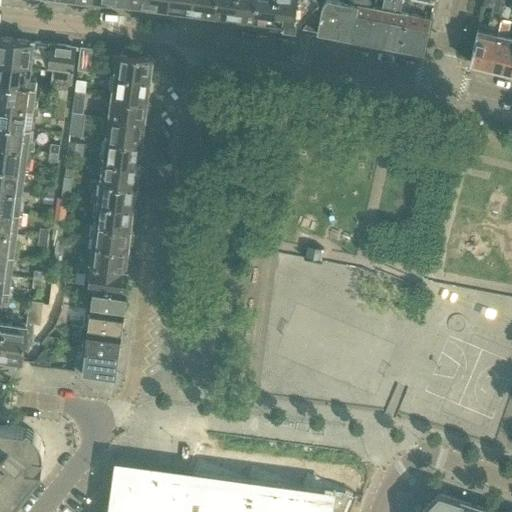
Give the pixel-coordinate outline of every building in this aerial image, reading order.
[(167,7),(169,7),(170,0),(149,0),(149,5),(155,6),(156,8),(165,9),(167,7)] [(187,10),(193,11),(194,0),(170,0),(169,7),(175,8),(176,11),(185,12),(187,10)] [(212,13),(214,13),(215,0),(194,0),(193,11),(200,11),(201,14),(210,15),(212,13)] [(227,15),(234,16),(236,0),(215,0),(214,13),(215,14),(216,16),(225,17),(227,15)] [(252,18),(254,18),(256,0),(236,0),(234,16),(240,17),(241,19),(250,20),(252,18)] [(267,20),(273,21),(276,0),(256,0),(254,18),(255,19),(256,21),(265,22),(267,20)] [(295,26),(309,11),(318,0),(276,0),(273,21),(284,23),(284,25),(295,26)] [(303,28),(334,34),(341,1),(338,0),(326,0),(322,5),(320,16),(314,15),(309,11),(295,26),(303,28)] [(334,34),(351,37),(358,0),(349,0),(349,2),(341,1),(334,34)] [(358,0),(351,37),(367,40),(374,7),(367,6),(367,0),(358,0)] [(367,40),(384,44),(392,0),(383,0),(382,9),(374,7),(367,40)] [(392,0),(384,44),(400,47),(407,14),(399,12),(400,0),(392,0)] [(469,63),(490,67),(503,10),(505,0),(483,0),(483,4),(491,6),(486,29),(477,27),(473,45),(469,63)] [(490,67),(509,72),(511,59),(511,35),(507,34),(510,19),(505,18),(507,10),(503,10),(490,67)] [(407,14),(400,47),(423,51),(430,18),(407,14)] [(0,36),(0,59),(29,64),(32,41),(0,36)] [(50,43),(32,41),(29,64),(32,64),(52,67),(61,69),(72,70),(73,70),(76,46),(50,43)] [(81,47),(77,69),(88,70),(91,48),(81,47)] [(118,52),(115,74),(149,78),(150,70),(154,69),(155,61),(152,58),(152,56),(118,52)] [(0,59),(0,80),(36,85),(37,77),(30,76),(32,64),(29,64),(0,59)] [(58,89),(67,90),(67,84),(71,83),(71,82),(72,70),(61,69),(52,67),(49,88),(58,89)] [(115,74),(112,95),(147,99),(148,92),(151,90),(152,82),(149,80),(149,78),(115,74)] [(86,80),(76,79),(75,93),(84,94),(86,80)] [(0,95),(1,96),(0,100),(0,102),(33,106),(34,98),(36,96),(37,89),(36,87),(36,85),(0,80),(0,95)] [(220,101),(231,102),(233,91),(222,90),(220,101)] [(75,93),(72,112),(81,113),(84,94),(75,93)] [(112,95),(109,116),(144,120),(145,113),(149,112),(150,104),(147,101),(147,99),(112,95)] [(56,110),(64,111),(65,99),(57,98),(57,102),(56,110)] [(0,123),(30,127),(31,126),(32,124),(33,117),(32,115),(37,116),(38,107),(33,106),(0,102),(0,123)] [(64,111),(56,110),(54,118),(63,119),(64,111)] [(72,112),(69,133),(82,135),(85,114),(81,113),(72,112)] [(109,116),(107,138),(141,142),(142,135),(146,133),(147,125),(144,122),(144,120),(109,116)] [(0,144),(28,148),(33,149),(34,141),(29,140),(30,139),(31,131),(30,129),(30,127),(0,123),(0,144)] [(99,159),(104,160),(138,165),(139,156),(143,154),(144,146),(141,144),(141,142),(107,138),(105,151),(101,150),(99,159)] [(68,141),(67,155),(83,157),(84,143),(81,143),(68,141)] [(0,165),(25,169),(28,148),(0,144),(0,165)] [(51,144),(50,152),(58,153),(59,145),(51,144)] [(58,153),(50,152),(49,160),(57,161),(58,153)] [(104,160),(101,180),(136,184),(137,177),(140,176),(141,168),(138,165),(104,160)] [(0,186),(22,189),(23,182),(25,180),(26,173),(25,171),(25,169),(0,165),(0,186)] [(64,176),(72,177),(76,178),(77,170),(65,168),(64,176)] [(72,177),(64,176),(61,198),(67,198),(69,199),(72,177)] [(90,200),(99,201),(133,205),(134,199),(138,197),(139,189),(135,187),(136,184),(101,180),(99,194),(91,193),(90,200)] [(0,208),(19,211),(21,209),(22,202),(21,200),(22,189),(0,186),(0,208)] [(46,186),(45,194),(53,195),(54,187),(46,186)] [(53,195),(45,194),(43,202),(52,203),(53,195)] [(54,218),(63,219),(65,219),(67,198),(61,198),(57,197),(54,218)] [(99,201),(96,223),(130,228),(131,220),(135,218),(136,211),(133,208),(133,205),(99,201)] [(0,230),(17,232),(18,224),(19,222),(20,215),(19,213),(19,211),(0,208),(0,230)] [(63,219),(54,218),(52,238),(61,239),(63,219)] [(88,243),(89,243),(127,248),(128,241),(132,240),(133,232),(130,230),(130,228),(96,223),(92,223),(90,235),(89,235),(88,243)] [(40,228),(39,236),(47,237),(48,229),(40,228)] [(0,251),(14,254),(14,253),(15,251),(16,244),(15,242),(17,232),(0,230),(0,251)] [(47,237),(39,236),(38,243),(46,244),(47,237)] [(53,259),(54,259),(61,260),(63,240),(55,239),(53,259)] [(89,243),(86,263),(125,268),(126,261),(129,260),(130,252),(127,250),(127,248),(89,243)] [(323,248),(307,245),(305,256),(321,259),(323,248)] [(0,272),(11,274),(12,267),(14,265),(15,258),(13,256),(14,254),(0,251),(0,272)] [(84,284),(94,285),(126,289),(128,268),(125,268),(86,263),(80,263),(79,271),(85,272),(84,284)] [(34,271),(34,278),(42,279),(43,271),(34,271)] [(11,274),(0,272),(0,295),(0,296),(8,297),(8,294),(10,293),(11,286),(10,284),(11,274)] [(42,279),(34,278),(32,286),(41,287),(42,279)] [(49,305),(61,307),(63,307),(64,302),(66,282),(53,280),(49,305)] [(94,285),(91,306),(123,310),(126,289),(94,285)] [(0,298),(0,304),(7,305),(8,297),(0,296),(0,298)] [(30,300),(28,321),(40,323),(43,301),(30,300)] [(56,323),(64,324),(67,303),(64,302),(63,307),(61,307),(56,323)] [(88,327),(120,331),(123,310),(91,306),(87,305),(85,305),(84,314),(90,315),(88,327)] [(4,322),(0,353),(0,360),(18,363),(20,361),(22,361),(27,326),(4,322)] [(47,344),(53,345),(57,345),(59,324),(56,323),(41,343),(47,344)] [(81,340),(80,348),(118,353),(120,331),(88,327),(87,340),(81,340)] [(53,345),(47,344),(32,365),(50,367),(53,345)] [(118,353),(80,348),(79,356),(76,356),(74,370),(115,376),(118,353)] [(0,483),(17,498),(41,468),(34,467),(43,456),(43,454),(43,451),(43,448),(42,445),(42,443),(40,440),(39,437),(37,435),(35,433),(33,431),(32,430),(0,425),(0,483)] [(108,505),(102,511),(348,511),(349,511),(356,495),(359,487),(360,482),(359,477),(356,474),(352,471),(200,451),(197,459),(189,479),(186,478),(113,469),(108,505)] [(0,483),(0,511),(5,511),(17,498),(0,483)] [(489,511),(490,510),(441,494),(441,493),(440,493),(439,493),(439,494),(429,505),(436,511),(489,511)]
